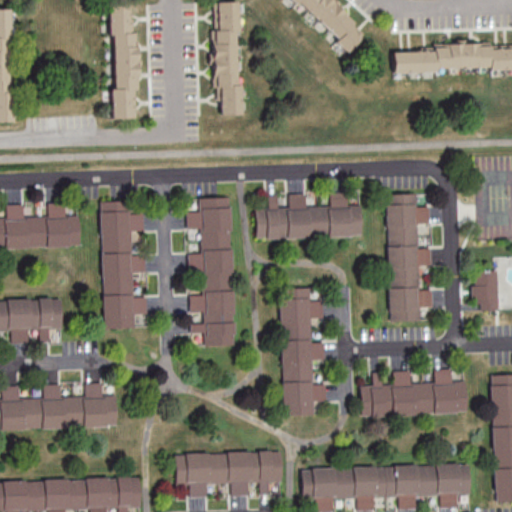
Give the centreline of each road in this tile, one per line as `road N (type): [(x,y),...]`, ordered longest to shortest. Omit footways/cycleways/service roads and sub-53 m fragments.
road 1 (residential): [(455,345),(451,197),(435,171),(0,181)]
road 2 (residential): [(171,356),(164,176)]
road 3 (residential): [(172,0),(176,131)]
road 4 (residential): [(511,7),(393,7),(384,0)]
road 5 (residential): [(343,288),(347,413)]
